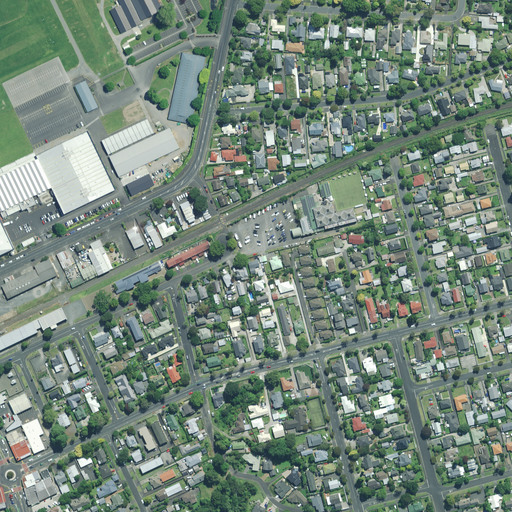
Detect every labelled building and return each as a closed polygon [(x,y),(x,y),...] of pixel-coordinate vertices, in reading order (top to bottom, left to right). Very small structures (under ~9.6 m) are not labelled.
[(140,21),(130,0),(118,0),(118,1),(120,5),(131,28),(141,23),(140,21)] [(162,10),(156,0),(130,0),(140,21),(162,10)] [(492,8),(492,4),(480,4),(480,5),(478,5),(477,13),(491,13),(492,8)] [(131,28),(120,5),(110,11),(121,33),(131,28)] [(501,17),(501,14),(493,14),(493,16),(497,16),(497,22),(503,22),(503,17),(501,17)] [(479,21),(480,22),(480,24),(482,24),(481,28),(497,29),(498,25),(489,25),(489,18),(479,17),(479,21)] [(277,20),(271,20),(271,26),(272,26),(272,31),(285,32),(285,26),(277,25),(277,20)] [(250,23),(250,24),(248,24),(248,26),(246,26),(245,33),(260,36),(261,30),(257,29),(258,26),(256,26),(256,24),(250,23)] [(303,25),(300,25),(300,27),(297,26),(296,31),(292,30),(292,35),(295,35),(294,37),(299,37),(299,41),(305,41),(306,28),(302,27),(303,25)] [(318,26),(309,25),(309,31),(309,39),(316,40),(316,39),(324,39),(324,29),(318,28),(318,26)] [(339,26),(330,25),(330,38),(338,38),(339,26)] [(351,37),(351,39),(355,40),(355,38),(362,38),(362,29),(357,28),(357,29),(352,29),(352,28),(347,28),(346,37),(351,37)] [(388,31),(386,29),(384,28),(384,31),(378,30),(378,39),(377,49),(383,50),(383,44),(385,45),(385,40),(387,40),(388,31)] [(371,31),(372,29),(368,29),(368,30),(365,30),(365,40),(367,41),(367,42),(371,43),(371,41),(374,41),(375,31),(371,31)] [(400,30),(395,30),(395,31),(392,31),(392,37),(391,37),(390,45),(396,45),(396,41),(400,41),(400,30)] [(403,49),(411,50),(411,46),(412,46),(413,39),(412,38),(412,34),(411,34),(411,32),(410,31),(408,30),(406,32),(406,36),(404,36),(403,49)] [(426,31),(421,31),(420,43),(431,44),(431,38),(429,38),(429,35),(426,35),(426,31)] [(435,42),(435,50),(438,50),(438,48),(440,48),(440,50),(446,50),(447,50),(447,34),(443,34),(443,42),(435,42)] [(475,35),(456,34),(456,37),(458,37),(458,41),(456,41),(456,43),(458,43),(457,45),(469,46),(469,49),(476,49),(476,41),(475,41),(475,35)] [(246,49),(251,49),(251,45),(253,45),(253,39),(241,38),(241,43),(243,43),(243,48),(246,48),(246,49)] [(493,43),(493,39),(490,38),(490,40),(483,39),(482,43),(478,43),(478,50),(482,50),(481,51),(490,52),(490,43),(493,43)] [(500,42),(494,44),(496,48),(497,51),(509,47),(506,39),(499,41),(500,42)] [(282,41),(272,40),(272,49),(279,49),(279,51),(283,51),(284,45),(282,45),(282,41)] [(289,51),(288,52),(301,52),(301,54),(305,54),(305,50),(304,50),(304,43),(300,42),(299,44),(294,43),(294,44),(286,43),(286,51),(289,51)] [(475,56),(475,51),(470,51),(470,52),(465,52),(465,55),(456,55),(455,64),(460,64),(460,62),(466,63),(466,60),(470,60),(470,56),(475,56)] [(193,124),(206,57),(182,52),(169,120),(193,124)] [(252,53),(242,52),(242,56),(241,56),(240,61),(252,61),(252,58),(252,53)] [(274,69),(282,68),(282,65),(283,65),(283,58),(281,58),(281,55),(275,55),(275,57),(274,57),(274,69)] [(348,72),(352,71),(351,62),(349,62),(348,57),(344,58),(344,67),(346,67),(346,70),(343,71),(343,67),(339,67),(340,85),(348,85),(348,72)] [(376,70),(382,70),(382,62),(375,62),(375,67),(367,68),(368,80),(370,80),(370,83),(373,83),(373,85),(377,84),(377,83),(380,82),(379,73),(376,73),(376,70)] [(254,64),(245,63),(244,64),(242,64),(242,66),(250,66),(250,73),(253,73),(254,64)] [(242,68),(238,68),(238,70),(234,69),(234,77),(233,77),(232,83),(241,83),(241,76),(242,76),(243,72),(242,72),(242,68)] [(408,70),(408,71),(404,70),(402,77),(415,81),(416,76),(417,77),(418,72),(408,70)] [(388,75),(389,83),(393,83),(399,83),(398,71),(392,71),(392,75),(388,75)] [(334,86),(334,75),(332,75),(331,72),(325,72),(326,87),(328,86),(329,88),(332,88),(332,86),(334,86)] [(364,74),(354,74),(355,77),(353,77),(353,80),(355,80),(356,84),(358,84),(358,85),(365,85),(364,74)] [(309,75),(299,76),(299,77),(299,81),(300,88),(302,88),(302,89),(306,89),(306,88),(308,88),(308,78),(309,78),(309,75)] [(321,75),(310,76),(310,78),(312,78),(313,90),(318,89),(318,87),(321,87),(321,75)] [(295,80),(293,80),(293,79),(289,79),(289,80),(287,80),(288,92),(296,92),(295,80)] [(494,83),(493,79),(489,81),(492,90),(502,92),(503,84),(494,83)] [(98,106),(86,80),(75,85),(87,111),(98,106)] [(268,81),(258,82),(259,92),(261,92),(261,94),(265,94),(265,93),(270,92),(269,91),(273,90),(272,82),(268,82),(268,81)] [(283,93),(283,82),(279,83),(279,81),(274,82),(275,93),(283,93)] [(478,89),(473,89),(475,103),(481,103),(480,95),(486,94),(488,98),(491,97),(490,92),(487,92),(484,86),(477,87),(478,89)] [(248,90),(245,90),(245,88),(232,89),(232,91),(228,91),(228,98),(236,97),(236,95),(241,94),(241,96),(249,95),(248,90)] [(464,91),(452,97),(452,99),(455,98),(456,102),(467,98),(464,91)] [(439,114),(440,119),(443,118),(442,116),(450,113),(448,106),(449,105),(447,99),(444,100),(444,98),(437,101),(437,103),(438,103),(441,111),(440,111),(441,114),(439,114)] [(431,112),(428,105),(417,109),(419,116),(431,112)] [(414,119),(411,108),(407,109),(408,113),(401,115),(403,122),(414,119)] [(395,121),(394,113),(383,114),(384,118),(385,118),(386,122),(395,121)] [(354,126),(354,132),(357,132),(357,131),(363,130),(363,129),(367,129),(365,114),(360,115),(360,117),(357,117),(358,126),(354,126)] [(379,124),(379,114),(367,115),(368,123),(375,123),(375,124),(379,124)] [(346,129),(353,129),(352,123),(351,123),(351,117),(343,118),(343,127),(346,127),(346,129)] [(155,135),(147,118),(102,140),(110,157),(155,135)] [(301,132),(300,121),(298,121),(298,120),(293,120),(293,122),(290,122),(291,130),(292,130),(292,133),(301,132)] [(340,134),(339,121),(334,121),(334,123),(331,123),(331,132),(334,132),(334,135),(340,134)] [(232,129),(231,124),(221,124),(222,131),(223,131),(224,134),(235,133),(234,129),(232,129)] [(321,126),(321,124),(313,124),(313,127),(309,127),(310,135),(321,135),(321,130),(323,130),(323,125),(321,126)] [(511,125),(509,126),(509,127),(501,129),(503,137),(511,134),(511,132),(511,125)] [(180,148),(170,127),(155,135),(110,157),(120,177),(180,148)] [(287,137),(287,127),(277,127),(278,135),(279,135),(279,137),(284,137),(284,147),(288,146),(288,137),(287,137)] [(257,128),(251,128),(252,140),(256,140),(256,143),(261,142),(260,129),(257,129),(257,128)] [(116,189),(87,129),(38,153),(53,185),(66,212),(116,189)] [(275,148),(273,130),(269,130),(269,131),(265,132),(266,137),(264,137),(264,139),(266,139),(267,147),(271,146),(271,148),(275,148)] [(472,136),(471,131),(464,133),(466,142),(475,140),(474,136),(472,136)] [(454,141),(452,134),(444,136),(446,143),(454,141)] [(301,148),(300,137),(292,138),(292,136),(290,136),(291,142),(291,144),(292,144),(293,154),(301,153),(300,148),(301,148)] [(231,145),(230,137),(219,138),(220,144),(221,144),(221,148),(228,148),(228,145),(231,145)] [(327,141),(317,141),(317,146),(312,147),(312,152),(325,151),(324,147),(328,147),(327,141)] [(342,157),(341,142),(335,142),(335,146),(332,146),(333,155),(336,154),(336,157),(342,157)] [(470,152),(477,151),(477,150),(479,150),(477,143),(475,143),(475,142),(461,146),(463,151),(468,150),(468,148),(469,148),(470,152)] [(461,153),(459,146),(449,148),(451,154),(457,153),(457,154),(461,153)] [(233,156),(236,156),(236,150),(221,151),(222,158),(225,158),(226,161),(234,160),(233,156)] [(53,185),(38,153),(36,151),(0,168),(0,208),(1,210),(20,201),(23,209),(38,203),(34,195),(53,185)] [(421,158),(419,151),(407,154),(409,161),(421,158)] [(441,153),(441,155),(438,156),(437,154),(433,155),(435,164),(450,160),(448,151),(441,153)] [(242,156),(242,153),(237,153),(237,157),(234,157),(235,163),(246,162),(246,156),(242,156)] [(265,168),(264,154),(255,155),(256,168),(265,168)] [(322,156),(321,154),(314,157),(316,162),(311,164),(313,169),(325,164),(323,160),(326,159),(325,154),(322,156)] [(290,163),(291,162),(291,159),(290,159),(289,155),(282,156),(283,167),(285,166),(285,165),(290,165),(290,163)] [(267,170),(267,172),(269,172),(269,171),(277,170),(276,165),(278,165),(278,158),(276,158),(276,157),(267,157),(268,170),(267,170)] [(471,164),(470,165),(470,167),(472,166),(472,169),(480,166),(478,159),(473,160),(473,159),(471,160),(472,161),(470,161),(471,164)] [(420,172),(418,162),(411,164),(413,173),(420,172)] [(469,170),(467,162),(459,165),(461,171),(466,170),(466,171),(469,170)] [(230,176),(243,174),(242,169),(234,171),(234,172),(230,173),(230,169),(226,170),(225,165),(218,166),(218,167),(213,168),(213,171),(214,176),(229,174),(230,176)] [(444,169),(446,175),(450,174),(454,173),(453,166),(444,169)] [(442,171),(441,168),(434,170),(436,178),(443,176),(441,171),(442,171)] [(383,178),(380,169),(368,172),(369,176),(372,176),(373,181),(383,178)] [(484,180),(482,171),(471,174),(472,176),(471,176),(472,181),(475,181),(475,182),(484,180)] [(458,178),(468,176),(467,172),(457,175),(458,178),(456,178),(457,182),(459,182),(458,178)] [(273,180),(274,182),(285,180),(284,176),(283,174),(271,177),(271,180),(273,180)] [(367,175),(362,176),(363,179),(364,179),(366,187),(373,185),(371,177),(368,178),(367,175)] [(425,180),(423,175),(413,177),(415,182),(413,182),(414,187),(424,184),(423,181),(425,180)] [(270,183),(268,177),(257,179),(259,186),(270,183)] [(235,188),(233,178),(226,179),(227,187),(229,187),(229,189),(235,188)] [(248,179),(247,178),(242,179),(241,178),(238,178),(239,187),(249,185),(249,184),(253,184),(252,179),(248,179)] [(452,182),(451,178),(440,181),(440,185),(439,185),(440,190),(448,189),(447,184),(452,182)] [(219,180),(211,182),(212,185),(213,185),(214,190),(223,188),(223,186),(221,187),(219,180)] [(335,196),(331,182),(321,185),(325,199),(335,196)] [(486,185),(476,188),(477,189),(476,189),(477,192),(477,191),(478,195),(488,192),(486,185)] [(385,196),(382,186),(375,188),(376,192),(377,192),(378,198),(385,196)] [(425,189),(417,191),(418,194),(416,194),(417,196),(414,197),(415,202),(427,199),(425,189)] [(240,199),(238,194),(235,195),(234,193),(230,195),(234,202),(240,199)] [(455,202),(452,193),(444,195),(446,204),(455,202)] [(301,198),(311,234),(320,232),(314,210),(317,209),(313,195),(301,198)] [(229,203),(227,197),(225,198),(224,196),(218,198),(221,206),(229,203)] [(304,209),(301,198),(293,200),(296,211),(304,209)] [(491,207),(489,198),(480,201),(482,209),(491,207)] [(390,205),(389,200),(387,201),(386,200),(383,201),(383,204),(381,205),(382,211),(392,209),(391,205),(390,205)] [(180,205),(182,210),(190,207),(188,202),(180,205)] [(454,212),(452,206),(443,208),(446,219),(453,217),(453,218),(462,215),(462,214),(475,211),(473,202),(460,206),(461,210),(454,212)] [(334,205),(314,210),(320,232),(357,222),(353,209),(336,213),(334,205)] [(430,209),(428,205),(423,206),(423,207),(419,208),(421,215),(433,212),(432,209),(430,209)] [(187,221),(188,220),(190,223),(196,220),(194,217),(195,217),(190,207),(182,210),(187,221)] [(0,253),(17,246),(1,210),(0,208),(0,253)] [(394,217),(392,211),(384,213),(386,218),(385,218),(386,222),(387,222),(388,224),(396,222),(395,217),(394,217)] [(493,216),(492,211),(485,213),(486,218),(481,219),(482,223),(496,220),(495,215),(493,216)] [(423,217),(426,228),(429,227),(430,229),(433,228),(433,226),(435,225),(434,218),(436,218),(435,214),(423,217)] [(306,216),(299,218),(304,236),(311,234),(306,216)] [(473,225),(473,227),(476,226),(476,224),(477,223),(475,217),(465,220),(467,226),(473,225)] [(143,221),(146,226),(143,227),(148,236),(150,235),(157,248),(162,245),(149,219),(143,221)] [(172,223),(166,227),(163,221),(155,225),(161,237),(169,233),(175,230),(172,223)] [(461,228),(459,222),(449,224),(450,231),(461,228)] [(490,224),(485,225),(486,231),(487,234),(498,231),(496,224),(497,224),(497,222),(490,223),(490,224)] [(398,232),(396,224),(384,227),(385,231),(386,235),(398,232)] [(135,227),(126,231),(135,249),(144,245),(135,227)] [(295,239),(304,236),(302,228),(292,231),(295,239)] [(439,238),(437,228),(425,231),(427,238),(428,237),(429,241),(437,239),(438,241),(446,239),(445,236),(439,238)] [(476,234),(476,232),(472,233),(472,234),(466,236),(468,242),(482,238),(480,233),(476,234)] [(362,236),(349,235),(349,243),(352,243),(352,244),(360,245),(360,244),(364,244),(364,239),(362,239),(362,236)] [(497,236),(497,235),(491,237),(491,238),(483,240),(484,244),(486,243),(488,249),(502,245),(499,236),(497,236)] [(24,247),(35,242),(33,238),(22,243),(24,247)] [(175,264),(174,262),(177,261),(178,264),(183,262),(182,261),(186,258),(186,257),(189,255),(190,258),(195,256),(194,253),(196,252),(197,255),(202,253),(201,251),(206,249),(205,248),(209,246),(206,239),(163,259),(167,266),(171,264),(172,265),(175,264)] [(343,247),(341,239),(336,240),(334,241),(336,247),(333,247),(333,245),(317,250),(319,257),(327,254),(328,256),(341,252),(340,248),(343,247)] [(110,270),(102,255),(106,254),(99,240),(90,244),(93,250),(88,253),(99,276),(110,270)] [(390,251),(401,248),(400,244),(399,244),(397,240),(388,243),(390,251)] [(446,245),(445,241),(432,245),(433,249),(432,249),(433,254),(443,252),(442,246),(446,245)] [(80,243),(74,246),(77,253),(84,250),(80,243)] [(467,249),(466,244),(459,246),(460,252),(455,253),(456,259),(473,255),(471,248),(467,249)] [(301,246),(297,248),(299,255),(303,254),(310,252),(308,246),(306,247),(305,245),(301,246)] [(374,253),(373,249),(365,251),(365,254),(368,254),(369,261),(374,260),(373,253),(374,253)] [(510,260),(508,249),(499,251),(502,262),(510,260)] [(64,250),(57,254),(65,269),(72,265),(64,250)] [(355,262),(356,267),(357,267),(358,268),(362,267),(365,267),(363,259),(362,259),(361,254),(363,253),(362,251),(360,251),(360,252),(351,254),(352,259),(353,259),(354,262),(355,262)] [(396,264),(406,261),(406,259),(407,258),(405,252),(390,256),(392,262),(395,261),(396,264)] [(283,261),(282,261),(283,264),(284,264),(285,267),(291,265),(288,253),(282,254),(283,261)] [(493,255),(492,253),(485,255),(487,264),(494,263),(494,261),(497,260),(495,255),(493,255)] [(278,260),(277,256),(272,258),(273,260),(269,261),(272,271),(283,267),(280,259),(278,260)] [(310,258),(310,256),(307,257),(307,256),(302,256),(303,257),(299,258),(301,266),(312,264),(311,258),(310,258)] [(436,261),(435,262),(436,266),(437,266),(438,269),(445,267),(444,261),(446,261),(445,257),(436,259),(436,261)] [(6,292),(10,299),(58,274),(50,258),(36,265),(37,268),(3,285),(6,292)] [(333,259),(327,261),(328,265),(326,265),(327,267),(328,267),(329,273),(336,271),(333,259)] [(257,267),(257,269),(259,268),(259,267),(260,267),(258,260),(248,263),(251,274),(256,273),(255,268),(257,267)] [(147,278),(146,274),(160,268),(157,261),(113,280),(116,288),(124,285),(125,288),(132,285),(131,282),(138,279),(139,281),(147,278)] [(466,266),(464,261),(459,263),(461,271),(468,269),(467,265),(466,266)] [(511,272),(511,265),(511,263),(503,265),(506,277),(511,275),(511,273),(511,272)] [(408,270),(407,266),(397,268),(399,277),(408,275),(407,270),(408,270)] [(247,271),(246,267),(241,267),(242,269),(236,270),(237,275),(236,275),(237,279),(241,279),(241,281),(245,280),(244,277),(248,277),(247,271)] [(303,269),(300,269),(300,274),(301,274),(301,277),(312,275),(311,269),(308,269),(308,267),(303,268),(303,269)] [(371,270),(359,273),(360,277),(359,277),(360,281),(361,285),(372,282),(372,279),(374,278),(373,273),(372,273),(371,270)] [(505,279),(503,270),(499,271),(500,275),(497,276),(490,278),(492,285),(494,290),(497,289),(497,290),(501,289),(501,288),(504,288),(502,279),(505,279)] [(438,277),(437,277),(437,280),(438,280),(439,282),(448,280),(446,272),(437,274),(438,277)] [(463,285),(471,283),(470,279),(472,279),(470,273),(461,275),(463,285)] [(233,285),(229,274),(222,277),(227,288),(230,287),(229,285),(231,284),(232,285),(233,285)] [(78,276),(68,281),(70,286),(81,281),(78,276)] [(412,287),(410,279),(413,279),(413,277),(402,279),(403,281),(401,281),(404,292),(411,291),(411,287),(412,287)] [(311,280),(310,278),(306,279),(306,280),(303,280),(304,288),(315,285),(314,280),(311,280)] [(256,282),(251,283),(252,286),(254,286),(256,291),(258,291),(258,292),(262,291),(261,290),(264,289),(263,284),(265,283),(264,280),(258,281),(257,279),(255,279),(256,282)] [(488,291),(485,279),(480,281),(481,284),(478,285),(480,293),(488,291)] [(331,282),(328,283),(329,287),(330,287),(330,290),(342,287),(341,280),(331,282)] [(217,305),(219,305),(219,303),(221,302),(220,298),(218,298),(216,293),(221,292),(219,287),(221,287),(220,281),(211,283),(214,294),(213,294),(215,304),(216,304),(217,305)] [(289,282),(279,284),(280,289),(279,289),(281,293),(294,290),(293,285),(290,286),(289,282)] [(207,292),(210,291),(208,286),(205,288),(204,286),(203,286),(202,284),(196,286),(201,300),(208,297),(207,292)] [(245,294),(243,284),(237,285),(240,296),(245,294)] [(471,285),(463,287),(464,288),(465,288),(467,295),(468,295),(468,296),(473,295),(473,294),(476,293),(474,289),(472,290),(471,285)] [(461,301),(458,287),(452,289),(453,291),(452,291),(453,296),(454,303),(461,301)] [(318,296),(316,288),(313,288),(305,291),(307,298),(312,297),(312,298),(318,296)] [(192,292),(192,290),(186,292),(188,303),(191,302),(192,304),(199,302),(196,291),(192,292)] [(452,302),(450,293),(447,294),(447,293),(443,294),(443,296),(441,297),(442,305),(446,304),(446,305),(451,305),(450,302),(452,302)] [(353,304),(351,294),(346,295),(346,296),(342,297),(343,301),(341,301),(344,312),(350,311),(348,306),(353,304)] [(262,306),(266,305),(265,302),(269,301),(267,296),(259,297),(256,297),(257,304),(260,303),(261,306),(258,307),(258,309),(262,308),(262,306)] [(371,297),(364,299),(371,323),(378,321),(371,297)] [(309,302),(311,308),(314,308),(322,307),(320,301),(317,301),(316,298),(312,299),(313,301),(309,302)] [(383,318),(386,317),(387,321),(392,320),(388,303),(380,305),(378,299),(375,300),(379,313),(382,312),(383,318)] [(406,309),(404,302),(398,304),(399,309),(398,309),(399,317),(409,315),(407,309),(406,309)] [(416,304),(415,302),(410,303),(412,314),(419,312),(418,311),(422,310),(421,303),(416,304)] [(331,316),(337,314),(336,309),(334,309),(332,304),(326,306),(328,312),(330,320),(332,320),(331,316)] [(189,316),(189,317),(199,314),(198,311),(197,311),(195,305),(192,306),(191,306),(187,307),(188,314),(187,314),(188,316),(189,316)] [(165,312),(166,311),(165,309),(164,309),(163,306),(156,309),(160,320),(167,317),(165,312)] [(241,314),(239,306),(232,308),(234,315),(241,314)] [(290,334),(283,306),(277,307),(283,331),(283,332),(284,336),(290,334)] [(66,318),(60,307),(37,318),(42,327),(43,329),(66,318)] [(272,316),(270,308),(261,311),(262,312),(259,312),(260,318),(268,316),(268,317),(272,316)] [(312,312),(313,319),(317,318),(317,319),(319,319),(324,317),(323,311),(320,312),(319,310),(315,311),(312,312)] [(208,318),(213,317),(214,319),(215,319),(216,324),(221,322),(220,315),(216,316),(215,312),(207,313),(208,318)] [(148,315),(148,313),(144,315),(144,316),(140,318),(141,323),(144,321),(145,325),(154,321),(151,314),(148,315)] [(337,330),(345,327),(343,319),(345,319),(343,313),(334,316),(336,322),(334,323),(337,330)] [(206,319),(204,314),(195,317),(197,325),(207,323),(206,321),(208,321),(207,319),(206,319)] [(358,324),(356,315),(352,316),(353,318),(346,319),(348,328),(352,326),(358,324)] [(248,324),(246,325),(247,329),(250,328),(250,329),(253,328),(253,330),(259,329),(255,316),(247,318),(248,324)] [(144,338),(135,317),(126,320),(128,325),(129,324),(136,341),(144,338)] [(0,350),(38,333),(36,330),(42,327),(37,318),(6,333),(4,334),(0,337),(0,350)] [(170,324),(168,320),(160,324),(161,327),(154,330),(154,331),(150,333),(152,339),(172,330),(169,325),(170,324)] [(274,327),(273,320),(265,322),(265,324),(263,324),(264,329),(271,327),(271,328),(274,327)] [(301,333),(301,332),(304,332),(304,333),(306,333),(303,320),(299,321),(299,324),(294,325),(296,335),(301,333)] [(327,327),(328,327),(327,322),(326,323),(325,320),(322,321),(322,320),(318,321),(318,322),(314,323),(316,331),(320,330),(327,328),(327,327)] [(238,337),(236,331),(238,331),(238,332),(241,331),(238,322),(228,324),(229,327),(230,327),(233,338),(238,337)] [(497,325),(488,327),(490,336),(494,335),(493,333),(498,332),(497,325)] [(121,339),(124,338),(122,333),(118,326),(111,329),(115,338),(120,336),(121,339)] [(479,326),(472,328),(475,342),(483,340),(481,334),(482,333),(481,328),(480,329),(479,326)] [(210,334),(213,334),(212,330),(209,330),(209,327),(198,330),(199,334),(198,334),(199,337),(200,337),(201,340),(211,338),(210,334)] [(276,334),(279,334),(277,329),(274,330),(276,334),(267,336),(270,348),(273,347),(273,345),(277,344),(276,339),(277,339),(277,336),(276,334)] [(333,336),(331,330),(328,331),(328,330),(319,333),(321,338),(324,337),(324,340),(330,338),(330,337),(333,336)] [(223,331),(217,332),(214,333),(216,340),(224,338),(223,331)] [(449,331),(442,333),(445,343),(452,341),(449,331)] [(95,338),(93,339),(95,343),(94,343),(96,347),(109,342),(107,338),(110,336),(108,333),(102,336),(101,333),(94,336),(95,338)] [(463,334),(456,336),(459,350),(461,350),(462,353),(465,352),(465,350),(470,349),(470,347),(467,336),(464,336),(463,334)] [(263,347),(265,346),(264,342),(262,342),(261,336),(256,337),(257,340),(253,341),(256,352),(258,352),(259,353),(262,353),(262,351),(264,350),(263,347)] [(435,336),(431,338),(431,340),(424,342),(425,349),(432,347),(435,346),(437,345),(435,336)] [(243,346),(242,340),(240,340),(240,338),(235,339),(236,341),(232,342),(236,357),(239,356),(239,358),(243,357),(242,355),(245,354),(245,351),(244,346),(243,346)] [(167,348),(162,339),(157,341),(158,343),(154,346),(155,349),(152,350),(154,355),(167,348)] [(421,340),(414,342),(415,348),(417,360),(424,360),(422,346),(421,340)] [(483,340),(475,342),(479,357),(487,355),(486,352),(487,352),(486,348),(485,348),(483,340)] [(215,347),(214,343),(202,345),(204,354),(219,351),(218,347),(215,347)] [(503,344),(492,347),(493,354),(499,353),(500,354),(505,352),(505,351),(503,344)] [(455,346),(444,348),(446,356),(457,353),(455,346)] [(118,354),(115,347),(103,352),(107,359),(118,354)] [(70,348),(63,351),(70,365),(76,362),(70,348)] [(383,348),(379,349),(379,351),(375,352),(377,360),(378,360),(378,361),(382,360),(382,359),(383,358),(384,362),(388,361),(388,358),(388,357),(386,349),(383,350),(383,348)] [(133,350),(121,355),(123,359),(124,358),(124,360),(135,356),(133,350)] [(442,357),(440,350),(434,351),(435,355),(433,355),(434,359),(442,357)] [(174,363),(172,364),(173,366),(175,365),(176,367),(182,364),(179,359),(176,352),(168,356),(169,359),(171,358),(174,363)] [(58,353),(49,357),(56,370),(64,366),(58,353)] [(357,356),(348,359),(350,368),(353,367),(355,372),(361,371),(357,356)] [(206,360),(208,366),(208,368),(221,364),(220,360),(219,360),(218,357),(206,360)] [(368,358),(364,359),(365,360),(363,360),(365,368),(366,367),(367,372),(368,372),(369,375),(376,373),(376,372),(377,372),(377,370),(376,364),(376,362),(373,362),(373,360),(373,358),(371,358),(371,357),(368,357),(368,358)] [(448,362),(446,362),(447,367),(449,367),(460,365),(458,357),(447,360),(448,362)] [(345,372),(342,359),(337,360),(330,362),(333,373),(336,372),(338,377),(344,375),(344,373),(345,372)] [(110,368),(113,375),(125,370),(124,369),(127,368),(126,365),(123,366),(121,361),(113,364),(113,366),(110,368)] [(425,365),(415,368),(416,375),(426,373),(430,372),(429,372),(432,371),(429,362),(425,364),(425,365)] [(439,364),(436,365),(438,371),(444,369),(443,363),(441,364),(441,362),(438,362),(439,364)] [(389,363),(380,366),(380,367),(379,367),(380,370),(381,370),(381,371),(380,371),(381,373),(382,373),(383,377),(392,374),(389,364),(389,363)] [(77,364),(71,367),(74,374),(80,372),(77,364)] [(181,379),(175,365),(170,367),(166,369),(172,384),(176,382),(175,382),(181,379)] [(303,388),(311,386),(309,381),(308,381),(307,376),(305,376),(304,371),(296,374),(300,389),(303,388)] [(165,383),(161,374),(150,380),(152,385),(154,384),(156,387),(165,383)] [(125,375),(115,379),(126,404),(136,399),(125,375)] [(345,376),(337,378),(339,385),(340,385),(342,389),(344,394),(349,392),(345,376)] [(51,383),(49,377),(40,380),(45,390),(56,385),(54,382),(51,383)] [(87,383),(84,377),(73,383),(76,391),(86,386),(85,384),(87,383)] [(389,379),(382,381),(382,384),(378,385),(379,389),(383,388),(384,391),(392,389),(391,386),(392,386),(391,381),(390,382),(389,379)] [(69,383),(67,380),(63,382),(64,385),(61,386),(65,395),(71,392),(67,384),(69,383)] [(292,382),(289,383),(288,380),(281,382),(284,391),(290,389),(290,391),(293,390),(293,389),(294,388),(292,382)] [(144,388),(142,381),(133,385),(137,394),(139,393),(140,394),(144,393),(143,391),(145,391),(144,389),(144,388)] [(511,390),(511,384),(511,383),(502,385),(503,393),(506,392),(506,395),(510,395),(510,391),(511,390)] [(499,398),(496,387),(488,389),(491,400),(499,398)] [(60,395),(57,390),(49,394),(51,400),(57,397),(58,400),(64,397),(63,394),(60,395)] [(480,395),(479,390),(472,391),(474,401),(482,399),(481,394),(480,395)] [(92,397),(90,392),(84,395),(93,413),(99,411),(98,408),(100,407),(99,405),(97,406),(94,400),(92,401),(90,398),(92,397)] [(283,404),(280,392),(274,393),(275,395),(271,396),(272,400),(273,404),(274,409),(281,407),(280,405),(283,404)] [(25,393),(9,400),(15,414),(19,412),(31,406),(25,393)] [(215,394),(215,395),(212,396),(215,407),(219,406),(219,404),(225,403),(222,393),(218,394),(218,393),(215,394)] [(391,393),(379,397),(380,399),(379,400),(381,407),(386,405),(394,403),(395,403),(394,399),(393,399),(391,393)] [(81,400),(78,394),(67,399),(72,409),(78,407),(76,402),(81,400)] [(364,394),(358,395),(362,407),(363,406),(364,411),(370,409),(369,404),(367,404),(364,394)] [(467,402),(465,395),(454,398),(457,411),(463,410),(461,403),(467,402)] [(347,396),(341,397),(342,402),(342,404),(343,404),(345,413),(356,410),(354,403),(352,404),(351,400),(348,400),(347,396)] [(451,407),(449,399),(439,402),(441,409),(451,407)] [(194,411),(191,403),(182,407),(184,411),(181,412),(183,416),(194,411)] [(259,409),(257,404),(248,407),(250,412),(253,411),(254,413),(249,415),(250,419),(268,414),(267,408),(262,410),(262,408),(259,409)] [(438,418),(436,406),(427,408),(429,419),(438,418)] [(86,416),(82,407),(75,410),(76,411),(74,412),(78,420),(86,416)] [(308,428),(304,409),(299,410),(299,409),(292,410),(294,419),(284,421),(286,429),(296,427),(297,431),(308,428)] [(506,416),(504,409),(500,410),(500,411),(491,413),(493,419),(506,416)] [(476,424),(473,411),(465,413),(469,426),(476,424)] [(70,424),(66,413),(58,416),(59,418),(57,419),(61,429),(70,424)] [(234,434),(245,431),(251,429),(249,424),(244,426),(242,420),(245,419),(244,413),(240,414),(240,416),(237,417),(238,421),(235,422),(236,428),(232,429),(234,434)] [(397,413),(386,415),(388,423),(399,421),(397,413)] [(452,420),(450,413),(444,415),(446,421),(447,420),(451,432),(459,430),(458,425),(459,425),(457,419),(452,420)] [(487,422),(485,414),(476,417),(478,425),(487,422)] [(179,429),(173,415),(166,418),(171,431),(174,429),(175,431),(179,429)] [(360,416),(352,418),(354,424),(353,425),(354,431),(367,427),(365,423),(362,424),(360,416)] [(21,425),(18,418),(6,429),(7,432),(21,425)] [(195,422),(196,422),(194,418),(186,422),(188,427),(187,428),(189,434),(192,433),(194,437),(200,435),(197,428),(198,427),(196,424),(195,422)] [(254,420),(255,420),(251,421),(253,428),(257,427),(258,429),(264,428),(261,418),(258,419),(254,420)] [(43,433),(37,419),(22,425),(34,453),(44,449),(38,435),(43,433)] [(500,426),(501,432),(503,432),(511,429),(511,422),(510,423),(509,420),(507,421),(507,424),(500,426)] [(167,442),(158,422),(151,425),(160,445),(167,442)] [(439,423),(439,422),(431,423),(433,430),(434,430),(435,434),(441,433),(439,425),(439,423)] [(279,426),(278,424),(273,426),(274,428),(272,428),(275,439),(285,436),(282,425),(279,426)] [(392,429),(391,429),(391,432),(392,432),(394,437),(395,437),(395,438),(396,438),(405,436),(402,425),(395,426),(396,427),(392,428),(392,429)] [(139,430),(140,432),(139,433),(141,436),(142,435),(147,445),(145,446),(148,451),(156,448),(146,427),(139,430)] [(488,437),(489,436),(491,442),(496,440),(494,435),(497,434),(496,427),(486,429),(488,437)] [(476,432),(476,429),(470,431),(474,445),(479,444),(478,439),(482,438),(482,437),(485,437),(483,428),(479,429),(480,431),(476,432)] [(19,429),(6,435),(17,460),(30,455),(19,429)] [(378,430),(380,437),(386,436),(386,433),(384,433),(383,429),(378,430)] [(259,443),(261,442),(262,443),(267,442),(266,441),(271,439),(269,434),(265,435),(264,432),(259,434),(260,435),(257,436),(259,443)] [(461,433),(462,437),(459,437),(460,438),(455,440),(457,446),(471,442),(469,436),(468,432),(461,433)] [(322,444),(319,434),(313,436),(313,434),(307,436),(309,447),(322,444)] [(138,445),(133,435),(129,437),(125,438),(127,442),(126,442),(129,449),(138,445)] [(368,435),(358,438),(359,441),(357,441),(358,444),(359,444),(360,447),(370,445),(370,443),(373,442),(373,440),(369,440),(368,435)] [(453,440),(452,436),(441,439),(444,449),(451,447),(450,443),(452,443),(451,441),(453,440)] [(399,442),(396,443),(397,446),(396,447),(397,449),(401,448),(401,449),(408,447),(408,446),(409,446),(407,438),(406,439),(406,438),(399,440),(399,442)] [(201,448),(199,443),(184,450),(182,445),(178,447),(182,456),(201,448)] [(245,450),(244,443),(232,444),(232,450),(241,449),(241,451),(245,450)] [(494,455),(502,453),(501,450),(502,450),(501,446),(500,446),(500,444),(492,446),(494,455)] [(302,457),(304,456),(305,457),(307,456),(307,455),(313,453),(312,449),(304,452),(302,446),(296,448),(297,452),(300,452),(302,457)] [(492,467),(487,446),(481,448),(482,455),(479,455),(481,464),(485,463),(487,468),(492,467)] [(328,456),(326,449),(315,452),(316,458),(314,459),(315,463),(327,459),(327,456),(328,456)] [(447,453),(444,454),(445,458),(446,462),(454,460),(453,455),(455,455),(454,449),(447,451),(447,453)] [(107,461),(103,450),(95,453),(99,464),(107,461)] [(135,461),(136,463),(143,459),(139,450),(135,451),(136,452),(131,454),(135,461)] [(258,471),(261,456),(252,454),(250,453),(247,456),(245,454),(242,458),(249,465),(250,464),(253,464),(252,470),(258,471)] [(401,455),(399,456),(401,461),(399,462),(400,466),(412,463),(411,458),(409,459),(407,453),(401,455)] [(187,462),(185,463),(187,466),(189,466),(190,468),(201,462),(197,454),(189,458),(188,456),(185,458),(187,462)] [(92,463),(89,455),(77,460),(81,468),(92,463)] [(370,455),(365,456),(365,458),(363,459),(364,461),(362,462),(363,466),(365,466),(365,469),(367,468),(373,467),(381,464),(379,459),(372,461),(370,455)] [(268,459),(267,456),(264,457),(264,460),(263,469),(268,470),(270,476),(276,474),(271,458),(268,459)] [(163,464),(160,457),(140,467),(143,474),(163,464)] [(476,469),(474,459),(466,461),(469,470),(476,469)] [(187,469),(184,463),(178,466),(181,472),(187,469)] [(108,469),(107,464),(98,468),(103,479),(112,475),(110,468),(108,469)] [(322,466),(323,470),(319,471),(321,476),(325,475),(335,472),(333,467),(332,464),(322,466)] [(459,468),(458,465),(454,465),(455,468),(447,470),(449,479),(463,475),(463,472),(464,472),(463,467),(459,468)] [(75,466),(66,469),(72,483),(76,481),(74,477),(79,475),(75,466)] [(298,474),(299,467),(293,466),(292,473),(286,478),(291,483),(292,482),(296,486),(302,481),(298,477),(299,476),(298,474)] [(47,469),(41,472),(44,480),(50,477),(51,476),(47,469)] [(173,469),(160,474),(162,479),(163,482),(176,476),(173,469)] [(408,469),(405,470),(405,472),(401,473),(401,475),(401,476),(401,478),(402,477),(403,481),(407,480),(408,480),(408,481),(411,480),(410,480),(415,478),(414,475),(413,475),(413,473),(414,473),(413,470),(409,471),(408,469)] [(81,471),(83,476),(85,481),(89,479),(87,474),(85,475),(83,470),(81,471)] [(317,490),(312,470),(305,472),(310,491),(317,490)] [(385,470),(376,473),(377,477),(378,477),(379,481),(383,480),(384,484),(390,483),(388,477),(387,478),(385,470)] [(397,470),(388,472),(389,476),(392,475),(392,477),(393,477),(394,480),(399,478),(398,475),(397,470)] [(42,481),(37,471),(27,475),(24,477),(24,480),(31,505),(58,492),(50,477),(44,480),(42,481)] [(68,480),(64,471),(55,475),(60,487),(63,485),(62,482),(68,480)] [(207,480),(203,472),(192,477),(193,479),(188,481),(190,487),(207,480)] [(117,490),(114,482),(119,480),(117,474),(111,477),(113,480),(106,483),(106,485),(101,487),(102,491),(97,493),(99,498),(117,490)] [(155,488),(162,484),(160,480),(162,479),(160,474),(155,477),(154,475),(150,477),(151,479),(150,480),(152,485),(153,484),(155,488)] [(326,491),(339,488),(339,486),(341,486),(340,482),(338,482),(337,480),(329,482),(328,479),(323,480),(326,491)] [(377,484),(376,480),(367,482),(369,490),(378,488),(378,487),(381,487),(380,483),(377,484)] [(285,494),(291,488),(284,481),(281,484),(279,482),(274,486),(277,488),(274,490),(282,498),(286,494),(285,494)] [(168,497),(182,490),(179,483),(165,490),(164,489),(155,493),(159,501),(168,497)] [(290,502),(292,503),(293,503),(300,503),(303,507),(308,503),(296,490),(291,495),(286,499),(289,502),(290,502)] [(190,492),(181,496),(183,502),(184,502),(185,504),(190,502),(191,504),(197,502),(193,495),(191,496),(190,492)] [(336,510),(342,509),(340,502),(342,502),(340,493),(326,497),(328,505),(331,504),(332,505),(334,505),(336,510)] [(114,504),(108,507),(109,509),(110,509),(111,511),(116,508),(116,507),(124,504),(121,498),(121,499),(118,494),(111,498),(114,504)] [(501,499),(500,494),(487,498),(488,503),(491,503),(492,509),(499,507),(498,500),(501,499)] [(84,495),(79,497),(74,499),(76,503),(71,505),(74,511),(77,509),(78,511),(82,510),(81,507),(90,503),(88,498),(86,500),(84,495)] [(321,511),(324,511),(320,497),(311,499),(313,507),(315,506),(316,510),(318,510),(318,511),(321,511)] [(470,501),(469,499),(454,503),(456,509),(459,508),(459,509),(470,506),(478,504),(477,500),(470,501)] [(422,507),(421,503),(408,506),(409,511),(419,511),(424,511),(423,507),(422,507)]
